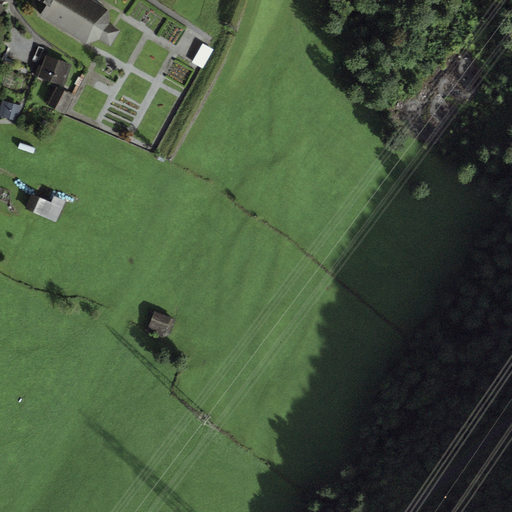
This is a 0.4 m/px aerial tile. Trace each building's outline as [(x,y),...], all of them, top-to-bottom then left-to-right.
[(110,45),(119,31),(114,28),(108,24),(107,10),(90,0),(39,0),(48,6),(41,15),(86,43),(99,38),(105,42),(110,45)] [(205,66),(214,46),(203,41),(194,61),(205,66)] [(42,51),(42,48),(40,47),(33,61),(37,61),(37,60),(39,60),(42,51)] [(42,66),(40,66),(37,75),(49,79),(56,61),(45,58),(42,66)] [(69,67),(56,61),(49,79),(63,85),(69,67)] [(56,88),(48,104),(64,112),(71,96),(56,88)] [(2,103),(0,110),(0,114),(15,120),(19,108),(2,103)] [(31,196),(26,208),(41,214),(55,221),(64,202),(55,198),(51,205),(31,196)] [(26,208),(21,219),(36,226),(41,214),(26,208)] [(149,332),(161,337),(169,333),(175,321),(156,313),(149,332)]
